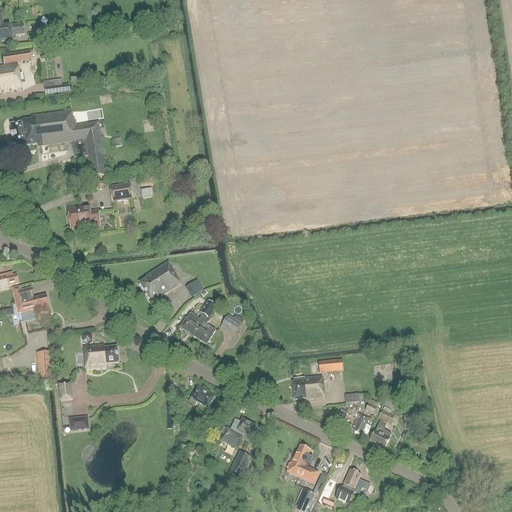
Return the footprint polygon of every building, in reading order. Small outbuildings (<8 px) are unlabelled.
[(0,41),(12,40),(11,37),(24,35),(23,25),(3,28),(1,16),(0,15),(0,41)] [(0,93),(20,91),(16,63),(32,61),(31,53),(2,56),(4,67),(0,67),(0,93)] [(44,81),(46,97),(70,93),(69,85),(62,86),(61,79),(44,81)] [(10,126),(13,147),(26,145),(26,147),(36,145),(36,148),(72,142),(75,158),(87,156),(91,179),(107,177),(98,123),(75,127),(74,120),(73,120),(71,112),(32,118),(32,121),(22,123),(22,124),(10,126)] [(154,198),(152,177),(141,178),(144,199),(154,198)] [(104,190),(103,181),(93,183),(95,191),(104,190)] [(132,199),(130,185),(110,188),(113,202),(132,199)] [(80,208),(68,209),(70,223),(71,227),(78,226),(79,227),(85,227),(86,225),(91,225),(92,228),(100,227),(98,212),(90,213),(90,208),(80,209),(80,208)] [(140,283),(151,301),(161,295),(162,297),(181,285),(176,277),(177,277),(169,262),(146,277),(147,278),(140,283)] [(0,291),(8,289),(7,287),(18,284),(16,275),(11,276),(10,273),(0,275),(0,291)] [(28,312),(34,311),(36,317),(49,313),(47,306),(48,306),(48,304),(48,302),(48,300),(47,299),(46,296),(38,298),(38,297),(33,298),(31,289),(21,291),(20,288),(12,290),(15,304),(18,315),(22,314),(28,312)] [(189,315),(180,329),(193,338),(205,317),(208,320),(209,319),(207,319),(215,307),(207,301),(199,313),(201,319),(199,322),(189,315)] [(221,325),(234,334),(241,324),(240,324),(242,320),(235,315),(232,319),(227,316),(221,325)] [(208,320),(205,317),(193,338),(205,346),(211,336),(215,331),(205,325),(207,322),(207,323),(209,320),(209,319),(208,320)] [(63,345),(57,341),(52,349),(58,352),(63,345)] [(104,348),(103,345),(82,348),(85,370),(106,368),(105,364),(118,363),(116,347),(104,348)] [(52,378),(50,351),(38,352),(41,379),(52,378)] [(343,370),(342,360),(317,363),(319,373),(343,370)] [(306,400),(324,397),(321,376),(294,380),(294,382),(292,382),(294,400),(306,398),(306,400)] [(70,383),(58,385),(60,402),(72,400),(70,383)] [(213,397),(196,387),(188,402),(184,400),(180,407),(181,408),(182,425),(189,424),(188,412),(192,405),(194,406),(196,403),(207,409),(213,397)] [(359,402),(358,394),(345,396),(346,403),(359,402)] [(374,416),(377,409),(368,406),(365,412),(374,416)] [(347,413),(341,410),(337,419),(343,422),(347,413)] [(375,433),(374,433),(369,443),(384,450),(389,440),(388,440),(391,435),(383,431),(387,424),(390,426),(394,417),(389,415),(382,411),(378,420),(380,421),(375,433)] [(420,424),(419,414),(409,416),(411,425),(420,424)] [(368,427),(371,421),(358,415),(353,427),(355,428),(354,432),(366,438),(370,429),(368,427)] [(87,418),(76,419),(77,432),(89,430),(87,418)] [(247,443),(256,427),(241,420),(240,423),(235,421),(230,431),(226,430),(220,442),(237,450),(241,440),(247,443)] [(306,460),(310,452),(299,447),(295,455),(294,455),(289,465),(288,464),(286,469),(287,470),(285,473),(312,485),(317,474),(304,467),(307,460),(306,460)] [(240,478),(250,459),(239,454),(230,473),(240,478)] [(352,492),(359,476),(350,472),(342,488),(341,487),(335,500),(348,505),(353,493),(352,492)] [(322,504),(324,500),(327,501),(331,492),(324,488),(318,502),(322,504)] [(301,489),(295,502),(307,508),(313,495),(301,489)]
